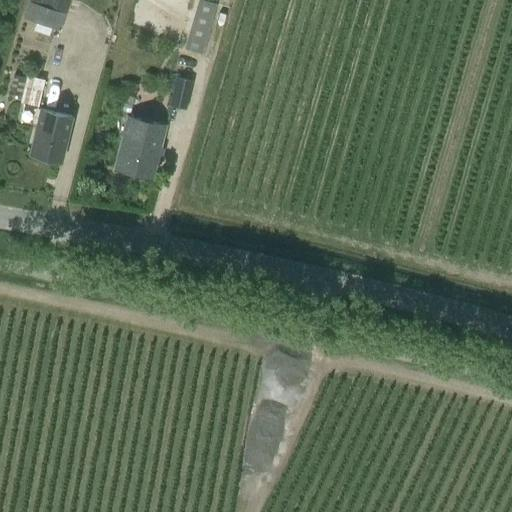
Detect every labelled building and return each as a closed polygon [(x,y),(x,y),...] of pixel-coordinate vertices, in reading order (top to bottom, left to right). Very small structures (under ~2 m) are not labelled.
[(29,0),(24,15),(23,18),(61,31),(70,0),(29,0)] [(197,52),(215,2),(208,0),(199,0),(183,47),(197,52)] [(44,80),(28,74),(21,101),(38,105),(44,80)] [(127,113),(134,82),(120,79),(113,110),(127,113)] [(176,83),(172,104),(186,107),(190,86),(176,83)] [(30,155),(62,162),(72,117),(40,110),(30,155)] [(115,170),(151,178),(165,125),(129,116),(115,170)]
